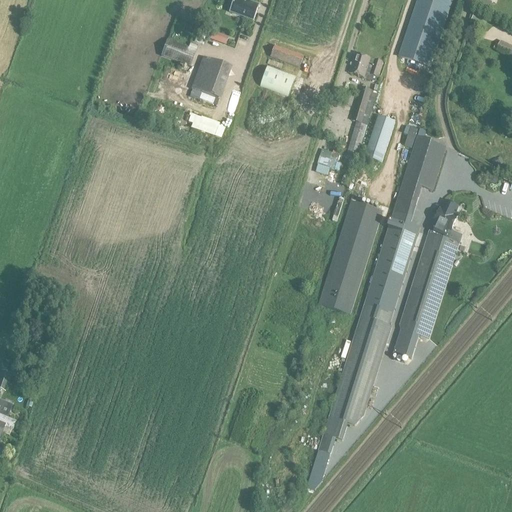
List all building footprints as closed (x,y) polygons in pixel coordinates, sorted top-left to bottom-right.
[(242,0),(233,0),(229,13),(253,22),(259,6),(242,0)] [(453,0),(417,0),(398,58),(431,69),(453,0)] [(220,36),(217,42),(225,45),(227,38),(220,36)] [(190,44),(188,48),(167,40),(161,57),(191,68),(197,51),(198,47),(190,44)] [(274,46),(270,58),(300,69),(304,57),(274,46)] [(463,47),(459,54),(470,60),(474,53),(463,47)] [(378,78),(383,63),(355,54),(349,73),(365,79),(366,78),(370,80),(372,76),(378,78)] [(203,58),(197,75),(226,85),(232,68),(203,58)] [(456,64),(458,73),(468,70),(466,61),(456,64)] [(266,68),(261,81),(291,92),(296,79),(266,68)] [(362,125),(372,92),(372,91),(362,88),(351,122),(357,124),(362,125)] [(372,92),(362,125),(367,127),(378,94),(372,92)] [(280,115),(282,106),(268,103),(266,112),(280,115)] [(411,120),(419,123),(425,105),(420,104),(417,113),(413,112),(411,120)] [(365,158),(383,164),(397,123),(378,117),(365,158)] [(362,125),(357,124),(347,158),(357,161),(367,127),(362,125)] [(344,137),(345,125),(332,125),(331,137),(344,137)] [(418,138),(404,182),(422,188),(433,192),(446,149),(446,147),(418,138)] [(403,154),(408,142),(402,139),(397,151),(403,154)] [(317,164),(335,170),(338,162),(320,155),(317,164)] [(498,159),(493,163),(496,168),(501,165),(498,159)] [(477,219),(483,223),(494,203),(489,200),(477,219)] [(433,225),(451,232),(458,217),(455,216),(458,207),(446,202),(442,211),(440,210),(433,224),(433,225)] [(383,213),(351,203),(318,306),(351,316),(383,213)] [(392,219),(356,334),(387,343),(392,328),(391,328),(390,323),(420,228),(410,225),(392,219)] [(433,225),(429,235),(438,238),(436,244),(456,251),(458,245),(459,245),(462,237),(451,232),(433,225)] [(470,240),(485,244),(487,237),(472,233),(470,240)] [(401,331),(394,355),(412,361),(419,337),(429,340),(459,245),(458,245),(456,251),(436,244),(438,238),(429,235),(400,327),(401,331)] [(387,343),(356,334),(329,419),(355,427),(364,417),(387,343)] [(34,337),(31,345),(40,348),(42,340),(34,337)] [(11,374),(1,371),(0,373),(0,390),(6,393),(11,374)] [(0,436),(1,434),(4,427),(12,430),(13,431),(16,422),(8,418),(0,415),(0,436)]
